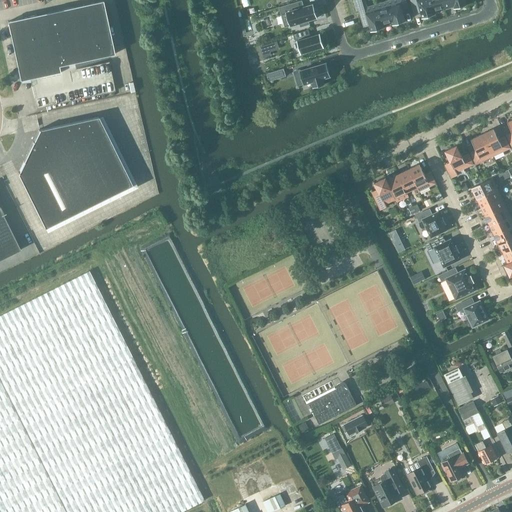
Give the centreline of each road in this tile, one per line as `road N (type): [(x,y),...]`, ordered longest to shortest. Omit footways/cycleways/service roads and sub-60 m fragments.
road 1 (residential): [(490,0),(481,17),(359,54),(343,47),(329,0)]
road 2 (residential): [(511,290),(492,286),(422,138)]
